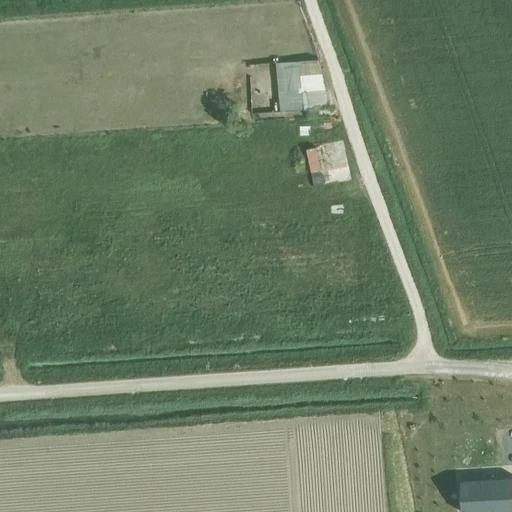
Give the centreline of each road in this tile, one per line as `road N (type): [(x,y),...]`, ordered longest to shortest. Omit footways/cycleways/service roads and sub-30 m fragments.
road 1 (unclassified): [(0,395),(427,368),(511,370)]
road 2 (track): [(427,368),(423,322),(309,0)]
